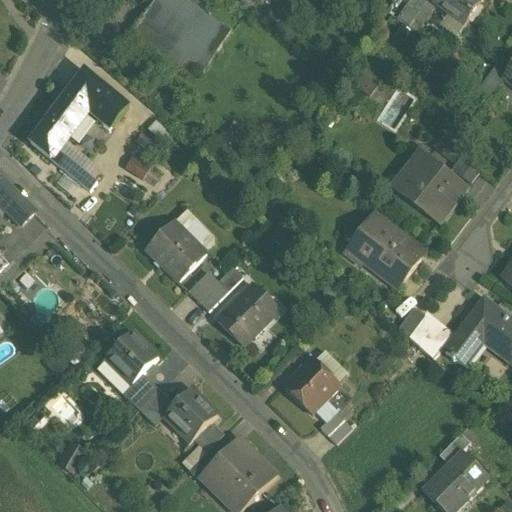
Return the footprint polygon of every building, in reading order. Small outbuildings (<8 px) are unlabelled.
[(237,5),(230,0),(158,0),(154,6),(150,12),(214,59),(232,35),(221,26),(237,5)] [(437,0),(433,6),(465,29),(486,1),(484,0),(437,0)] [(412,1),(399,20),(411,28),(424,9),(412,1)] [(214,59),(150,12),(140,26),(160,41),(204,73),(214,59)] [(160,41),(140,26),(132,37),(151,52),(160,41)] [(511,70),(501,62),(479,93),(489,101),(504,82),(503,81),(511,70)] [(511,70),(503,81),(504,82),(511,88),(511,70)] [(85,75),(29,146),(50,162),(57,154),(70,138),(84,119),(86,116),(91,120),(94,116),(113,131),(130,110),(85,75)] [(84,119),(70,138),(79,145),(94,126),(84,119)] [(173,140),(156,124),(148,133),(165,149),(173,140)] [(97,186),(57,154),(50,162),(91,194),(97,186)] [(134,158),(125,171),(142,183),(151,170),(134,158)] [(448,178),(425,160),(398,195),(441,228),(463,199),(443,184),(448,178)] [(480,177),(460,162),(452,173),(471,188),(480,177)] [(30,211),(1,182),(0,182),(0,199),(21,220),(30,211)] [(21,220),(0,199),(0,207),(21,229),(34,216),(30,211),(21,220)] [(125,224),(131,211),(115,204),(109,216),(125,224)] [(31,244),(49,228),(37,215),(19,232),(31,244)] [(215,242),(187,215),(176,226),(208,258),(215,251),(215,242)] [(405,243),(374,219),(349,251),(365,264),(364,265),(399,292),(421,263),(401,247),(405,243)] [(176,226),(147,255),(179,287),(208,258),(176,226)] [(511,268),(502,282),(511,289),(511,268)] [(233,272),(218,287),(228,296),(243,282),(233,272)] [(208,277),(189,296),(199,306),(218,287),(208,277)] [(218,287),(199,306),(209,316),(228,296),(218,287)] [(253,289),(232,310),(233,312),(220,326),(218,324),(244,351),(280,315),(253,289)] [(454,343),(444,355),(452,362),(451,363),(454,365),(455,364),(463,370),(482,345),(501,359),(506,353),(511,357),(511,325),(484,304),(454,343)] [(414,312),(399,333),(408,342),(409,342),(425,320),(414,312)] [(444,335),(425,320),(409,342),(433,364),(442,354),(444,355),(454,343),(451,341),(452,338),(451,336),(450,335),(449,334),(447,333),(445,334),(444,335)] [(159,363),(132,337),(106,363),(133,389),(159,363)] [(341,391),(312,362),(284,391),(313,419),(341,391)] [(150,385),(130,405),(140,415),(159,395),(150,385)] [(159,395),(140,415),(150,425),(169,404),(159,395)] [(191,395),(165,421),(192,447),(194,445),(207,431),(217,421),(191,395)] [(337,416),(321,433),(337,449),(354,433),(337,416)] [(207,431),(194,445),(200,451),(207,458),(210,455),(224,441),(214,431),(211,435),(207,431)] [(462,439),(440,461),(448,469),(449,469),(462,455),(463,456),(471,448),(462,439)] [(246,511),(277,480),(239,443),(218,463),(203,479),(226,501),(223,505),(229,511),(246,511)] [(72,474),(84,453),(72,447),(60,467),(72,474)] [(200,451),(182,468),(189,475),(207,458),(200,451)] [(207,458),(189,475),(198,484),(203,479),(218,463),(210,455),(207,458)] [(449,469),(448,469),(450,471),(424,497),(439,511),(451,511),(464,499),(470,504),(491,483),(463,456),(462,455),(449,469)]
